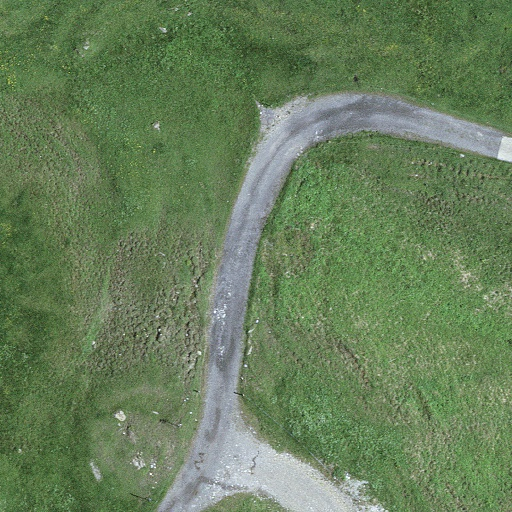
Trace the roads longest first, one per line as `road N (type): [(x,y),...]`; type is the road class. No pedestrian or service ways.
road 1 (track): [(199,495),(218,397),(223,296),(241,214),(274,146),(314,119),(373,114),(511,146)]
road 2 (track): [(338,511),(283,473),(230,478),(199,495)]
